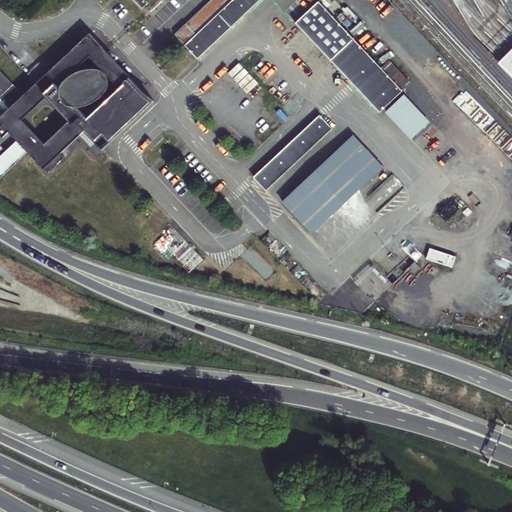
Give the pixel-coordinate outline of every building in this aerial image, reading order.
[(212,0),(174,36),(199,62),(263,0),(212,0)] [(320,6),(297,26),(382,116),(405,94),(320,6)] [(152,110),(85,40),(45,78),(107,142),(112,147),(152,110)] [(511,54),(506,60),(503,64),(511,72),(511,54)] [(251,86),(252,87),(258,81),(238,63),(228,74),(247,91),(251,86)] [(102,147),(107,142),(45,78),(25,97),(0,70),(0,119),(4,124),(0,128),(0,134),(3,137),(10,132),(22,120),(47,97),(70,121),(45,144),(37,152),(22,136),(18,140),(0,157),(0,178),(29,152),(48,172),(65,156),(61,152),(85,129),(102,147)] [(322,118),(256,179),(268,192),(334,130),(322,118)] [(22,120),(10,132),(18,140),(22,136),(37,152),(45,144),(31,128),(22,120)] [(312,233),(385,166),(354,133),(281,200),(312,233)] [(203,257),(171,224),(153,242),(184,275),(203,257)] [(431,247),(427,258),(452,267),(456,256),(431,247)]
